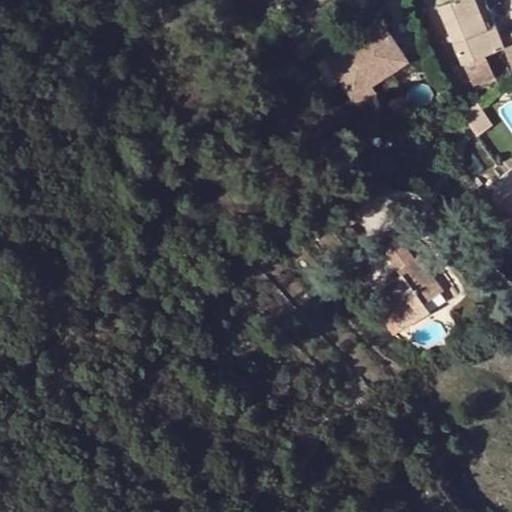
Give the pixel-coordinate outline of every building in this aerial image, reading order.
[(475,3),(474,0),(451,0),(439,5),(448,25),(463,62),(494,49),(475,3)] [(484,0),(474,0),(475,3),(494,49),(503,45),(484,0)] [(382,24),(326,61),(354,101),(375,88),(410,64),(382,24)] [(313,42),(296,54),(302,61),(321,49),(315,41),(313,42)] [(375,88),(354,101),(360,111),(381,98),(375,88)] [(511,190),(501,199),(511,214),(511,190)] [(347,213),(338,220),(347,230),(355,224),(347,213)] [(400,236),(384,248),(398,268),(402,274),(396,278),(377,292),(403,329),(430,310),(425,301),(430,297),(443,288),(437,280),(433,274),(429,278),(415,257),(409,250),(400,236)] [(429,278),(433,274),(419,254),(415,257),(429,278)] [(392,272),(396,278),(402,274),(398,268),(392,272)]
